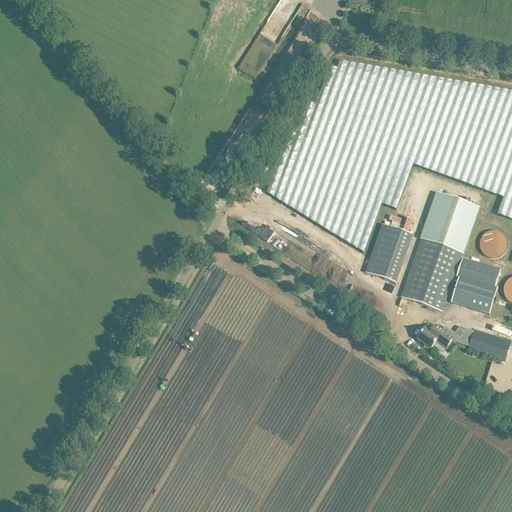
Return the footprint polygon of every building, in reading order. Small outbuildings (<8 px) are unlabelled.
[(349,0),(349,1),(350,2),(350,0),(363,4),(362,5),(372,8),(374,0),(349,0)] [(439,194),(402,299),(441,313),(478,208),(439,194)] [(366,274),(396,284),(413,236),(382,226),(366,274)] [(503,257),(504,234),(481,233),(481,257),(503,257)] [(462,259),(457,278),(459,279),(495,290),(501,270),(462,259)] [(495,290),(459,279),(458,284),(451,304),(490,316),(497,291),(495,290)] [(434,346),(444,353),(454,339),(436,326),(431,333),(426,329),(418,340),(431,350),(434,346)] [(468,350),(505,362),(511,343),(474,331),(468,350)]
